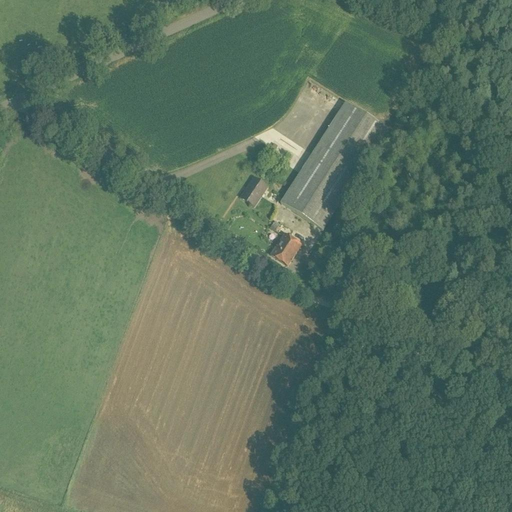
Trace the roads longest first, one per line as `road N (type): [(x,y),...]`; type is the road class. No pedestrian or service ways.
road 1 (unclassified): [(331,312),(275,288),(10,106)]
road 2 (unclassified): [(10,106),(239,0)]
road 3 (track): [(511,370),(331,312)]
